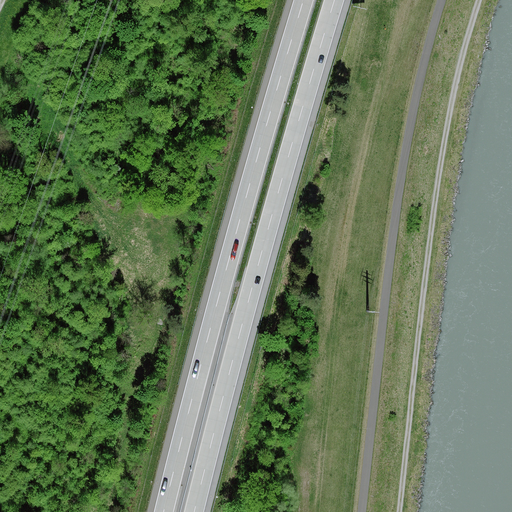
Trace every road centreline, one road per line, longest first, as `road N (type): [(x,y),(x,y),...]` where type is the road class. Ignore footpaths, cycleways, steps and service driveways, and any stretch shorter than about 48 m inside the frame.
road 1 (motorway): [(194,511),(335,0)]
road 2 (motorway): [(303,0),(163,511)]
road 3 (track): [(481,0),(440,158),(400,511)]
road 4 (track): [(442,0),(408,140),(362,511)]
